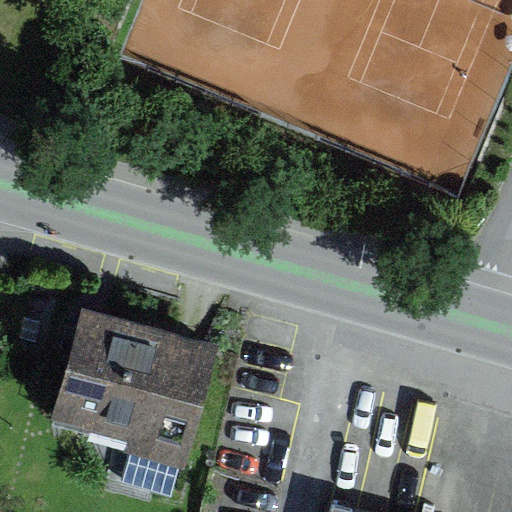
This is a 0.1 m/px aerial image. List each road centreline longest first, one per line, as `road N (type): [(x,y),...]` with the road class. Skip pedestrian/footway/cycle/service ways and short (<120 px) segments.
road 1 (tertiary): [(511,334),(0,184)]
road 2 (unknown): [(346,285),(297,511)]
